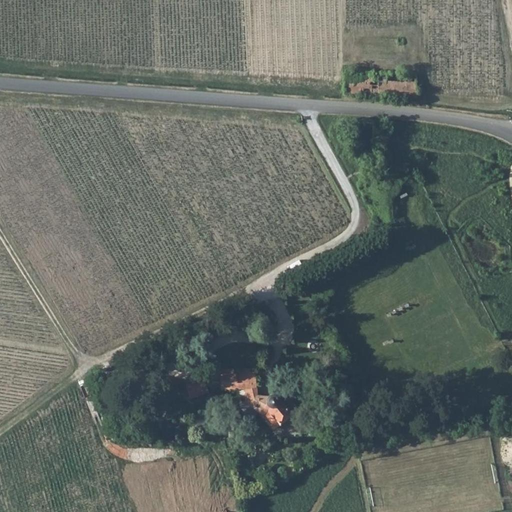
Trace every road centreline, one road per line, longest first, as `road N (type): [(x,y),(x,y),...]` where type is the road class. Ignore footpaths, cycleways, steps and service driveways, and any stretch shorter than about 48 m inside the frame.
road 1 (residential): [(310,103),(0,82)]
road 2 (track): [(0,432),(84,369),(260,285)]
road 3 (residential): [(260,285),(356,223),(308,119),(310,103)]
road 4 (residential): [(511,133),(454,118),(310,103)]
road 5 (track): [(84,369),(0,233)]
